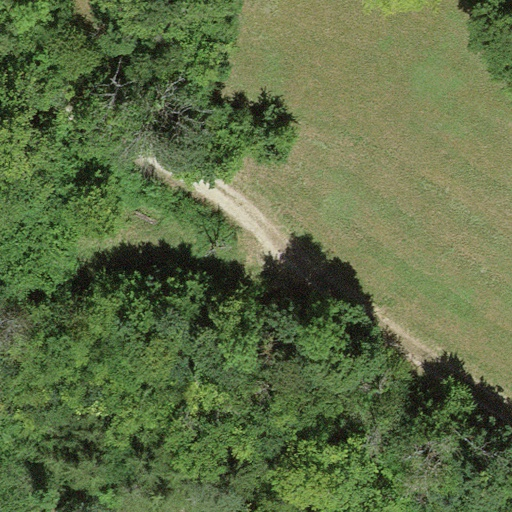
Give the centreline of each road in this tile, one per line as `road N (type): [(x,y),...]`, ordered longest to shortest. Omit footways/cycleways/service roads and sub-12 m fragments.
road 1 (track): [(511,420),(305,306),(211,195),(124,136),(0,89)]
road 2 (track): [(262,263),(196,285),(0,305)]
